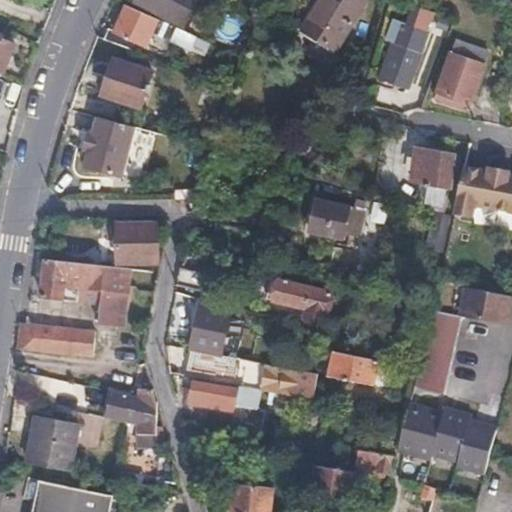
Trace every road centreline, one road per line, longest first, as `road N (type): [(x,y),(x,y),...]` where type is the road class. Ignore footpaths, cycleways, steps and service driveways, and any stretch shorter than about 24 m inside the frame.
road 1 (residential): [(20,204),(155,210),(175,218),(154,353),(196,511)]
road 2 (residential): [(84,0),(20,204)]
